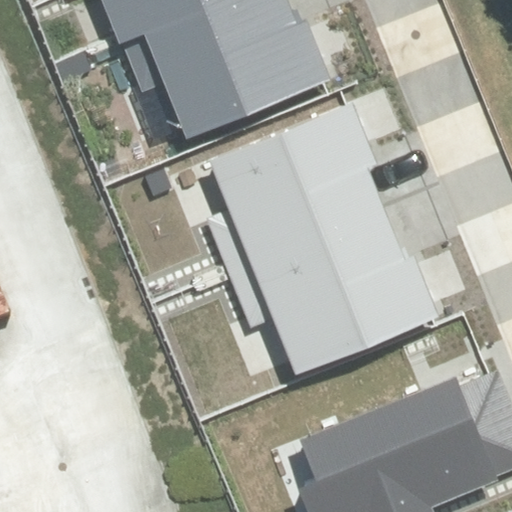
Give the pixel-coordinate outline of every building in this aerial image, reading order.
[(104,0),(120,36),(208,0),(104,0)] [(141,87),(163,79),(186,140),(329,77),(304,17),(295,22),(286,0),(208,0),(120,36),(141,87)] [(207,221),(228,273),(386,211),(369,169),(378,165),(353,104),(210,160),(230,211),(207,221)] [(386,211),(228,273),(250,329),(274,319),(296,375),(443,317),(419,257),(406,262),(386,211)] [(296,486),(306,511),(434,511),(431,504),(511,471),(511,404),(498,370),(459,386),(456,378),(300,441),(316,478),(296,486)]
